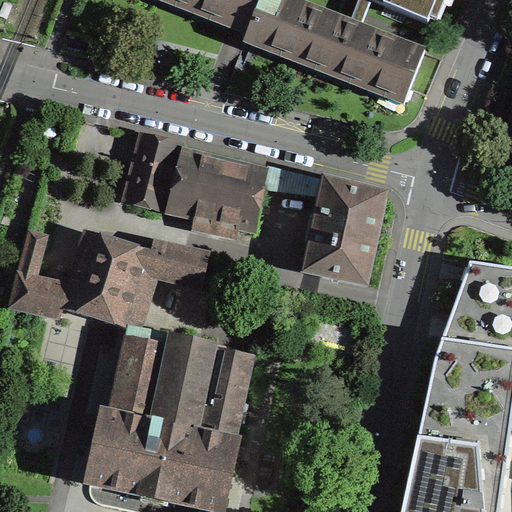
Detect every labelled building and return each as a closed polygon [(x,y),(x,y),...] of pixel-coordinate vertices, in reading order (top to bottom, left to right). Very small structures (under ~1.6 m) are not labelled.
[(295,0),(173,0),(240,26),(249,29),(246,37),(406,100),(424,52),(405,44),(295,0)] [(359,0),(357,8),(352,21),(363,26),(367,15),(372,2),(428,25),(430,21),(437,24),(447,0),(359,0)] [(179,145),(143,136),(126,202),(166,213),(195,220),(193,230),(236,239),(238,229),(255,233),(260,209),(267,171),(266,171),(178,150),(179,145)] [(366,286),(385,199),(386,200),(387,194),(382,193),(382,194),(325,180),(314,230),(305,272),(366,286)] [(151,249),(85,229),(78,245),(18,225),(0,288),(0,304),(60,321),(63,309),(127,329),(128,323),(144,327),(158,279),(201,291),(210,250),(154,237),(151,249)] [(499,511),(504,482),(511,423),(511,269),(470,263),(470,264),(469,265),(469,267),(463,283),(463,284),(451,316),(451,317),(450,318),(442,340),(442,341),(438,352),(438,353),(435,360),(404,503),(402,511),(499,511)] [(144,327),(128,323),(127,329),(109,407),(100,405),(83,482),(217,511),(225,511),(243,435),(239,435),(257,354),(217,345),(218,341),(168,330),(168,332),(144,327)]
